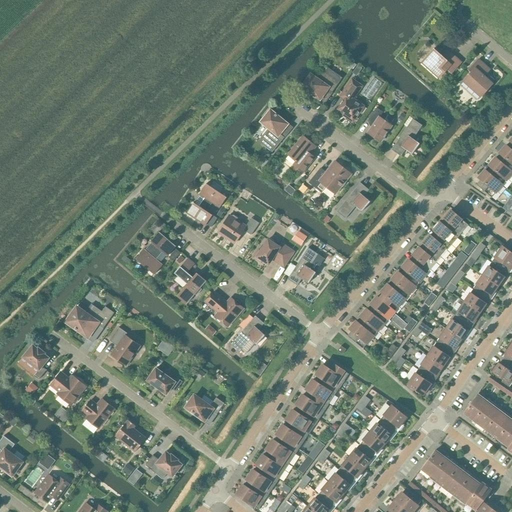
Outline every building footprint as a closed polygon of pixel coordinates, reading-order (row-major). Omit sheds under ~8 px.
[(442,57),(433,49),(423,60),(441,76),(447,69),(451,73),(460,64),(446,51),(442,57)] [(487,79),(484,76),(489,71),(477,60),(468,70),(471,72),(465,79),(482,95),(492,84),(492,83),(495,81),(489,76),(487,79)] [(352,72),(357,65),(351,61),(346,68),(352,72)] [(357,76),(361,69),(357,66),(352,73),(357,76)] [(339,82),(342,78),(327,68),(324,71),(318,81),(310,75),(303,86),(301,85),(300,86),(319,100),(326,89),(332,93),(339,82)] [(344,100),(337,109),(346,116),(345,117),(353,123),(360,112),(363,114),(366,109),(364,107),(364,106),(354,99),(363,86),(352,79),(342,93),(346,96),(344,100)] [(372,127),(367,133),(380,142),(392,126),(390,125),(384,120),(379,117),(383,112),(376,108),(368,119),(374,123),(372,127)] [(287,123),(269,109),(268,110),(270,112),(268,114),(266,112),(262,118),(264,119),(262,122),(268,128),(258,141),(272,153),(284,138),(279,133),(287,123)] [(407,116),(402,112),(398,118),(402,121),(407,116)] [(407,127),(396,143),(400,146),(405,150),(412,154),(419,144),(413,139),(422,126),(412,119),(409,117),(404,125),(407,127)] [(303,173),(313,160),(315,158),(310,153),(315,147),(303,136),(288,155),(296,161),(293,165),(303,173)] [(511,150),(508,147),(506,145),(499,153),(501,155),(498,160),(504,166),(511,172),(511,150)] [(504,166),(498,160),(495,158),(489,166),(491,167),(487,172),(494,178),(502,185),(511,173),(511,172),(504,166)] [(351,175),(334,162),(325,173),(320,169),(309,183),(321,192),(326,186),(336,194),(341,186),(342,187),(345,184),(344,183),(351,175)] [(494,178),(487,172),(485,170),(478,178),(480,180),(476,185),(491,198),(502,185),(494,178)] [(193,203),(186,214),(205,226),(206,224),(211,227),(217,218),(212,215),(206,211),(212,203),(219,208),(226,197),(220,193),(209,186),(206,184),(199,194),(200,195),(194,204),(193,203)] [(289,185),(284,190),(291,195),(295,190),(289,185)] [(303,185),(299,190),(303,194),(308,188),(303,185)] [(355,189),(336,212),(345,219),(355,207),(362,212),(370,202),(364,196),(359,193),(355,189)] [(222,207),(217,215),(220,217),(225,209),(222,207)] [(449,230),(457,238),(468,225),(451,210),(444,218),(446,220),(442,224),(449,230)] [(231,216),(229,215),(218,233),(234,244),(243,230),(251,235),(259,223),(251,218),(246,226),(238,221),(237,219),(233,216),(231,216)] [(449,230),(442,224),(440,223),(433,230),(435,232),(432,237),(439,243),(447,250),(457,238),(449,230)] [(167,256),(175,246),(159,232),(151,242),(152,242),(145,251),(144,250),(136,259),(154,275),(162,265),(159,263),(166,255),(167,256)] [(300,232),(294,242),(300,246),(307,236),(300,232)] [(439,243),(432,237),(430,235),(423,243),(425,244),(421,249),(428,255),(436,262),(447,250),(439,243)] [(269,240),(268,240),(260,251),(259,250),(254,257),(261,262),(262,260),(268,264),(274,255),(286,263),(293,252),(281,244),(279,247),(273,244),(273,241),(271,240),(269,240)] [(467,246),(472,250),(476,245),(471,241),(467,246)] [(476,251),(480,254),(486,247),(481,243),(476,251)] [(503,244),(491,262),(509,274),(511,268),(511,256),(511,255),(511,253),(509,251),(511,249),(503,244)] [(468,255),(472,250),(467,246),(463,251),(468,255)] [(428,255),(421,249),(419,247),(412,255),(414,257),(411,261),(418,267),(426,275),(436,262),(428,255)] [(296,267),(290,276),(300,282),(302,279),(309,283),(316,272),(325,259),(318,254),(308,248),(296,267)] [(176,249),(169,257),(173,261),(180,253),(176,249)] [(475,260),(480,254),(476,251),(471,257),(475,260)] [(124,255),(121,259),(127,264),(130,260),(124,255)] [(193,278),(187,272),(194,264),(188,259),(175,274),(187,284),(177,296),(186,304),(194,294),(196,296),(202,289),(200,288),(206,281),(196,273),(193,278)] [(418,267),(411,261),(409,259),(402,267),(404,269),(400,274),(407,280),(415,287),(426,275),(418,267)] [(502,284),(509,274),(491,262),(482,275),(497,285),(499,282),(502,284)] [(452,275),(452,276),(456,271),(451,267),(447,272),(452,275)] [(456,277),(460,280),(465,274),(461,270),(456,277)] [(407,280),(400,274),(398,272),(391,280),(393,281),(390,286),(405,299),(415,287),(407,280)] [(449,281),(452,276),(452,275),(447,272),(443,277),(449,281)] [(494,289),(497,285),(482,275),(473,289),(490,300),(497,291),(494,289)] [(455,286),(460,280),(456,277),(451,283),(455,286)] [(382,293),(378,297),(394,312),(398,307),(405,299),(390,286),(388,284),(381,292),(382,293)] [(483,310),(490,300),(473,289),(464,302),(478,312),(481,309),(483,310)] [(226,304),(223,301),(224,300),(214,292),(205,302),(218,313),(215,316),(228,327),(243,309),(240,306),(240,304),(239,302),(236,301),(234,301),(231,298),(226,304)] [(428,298),(433,302),(437,297),(432,293),(428,298)] [(372,306),(369,310),(384,324),(394,312),(378,297),(377,296),(377,297),(370,304),(372,306)] [(436,302),(440,306),(445,299),(441,296),(436,302)] [(429,307),(433,302),(428,298),(424,303),(429,307)] [(471,307),(464,302),(461,300),(459,299),(450,312),(455,315),(472,327),(479,317),(476,315),(478,312),(471,307)] [(436,312),(440,306),(436,302),(431,309),(436,312)] [(102,311),(94,306),(87,315),(76,307),(74,311),(72,310),(67,317),(69,318),(66,322),(75,328),(75,329),(87,338),(97,324),(103,329),(114,313),(105,306),(102,311)] [(384,324),(369,310),(367,309),(360,317),(362,318),(358,323),(361,325),(373,336),(384,324)] [(396,315),(391,320),(402,329),(407,324),(396,315)] [(472,327),(455,315),(445,329),(460,339),(462,335),(465,337),(472,327)] [(256,345),(265,335),(259,330),(264,323),(255,316),(231,344),(239,352),(250,340),(256,345)] [(412,326),(413,327),(417,322),(412,319),(408,323),(412,326)] [(361,325),(358,323),(356,321),(349,329),(351,331),(347,336),(353,340),(352,340),(362,349),(373,336),(361,325)] [(416,328),(421,331),(426,325),(421,322),(416,328)] [(409,332),(413,327),(412,326),(408,323),(404,329),(409,332)] [(126,366),(140,346),(125,336),(127,333),(119,327),(109,340),(117,346),(111,355),(126,366)] [(416,338),(421,331),(416,328),(412,334),(416,338)] [(458,342),(460,339),(445,329),(436,342),(454,354),(460,344),(458,342)] [(447,364),(454,354),(436,342),(427,355),(442,365),(444,362),(447,364)] [(388,349),(393,353),(397,348),(392,344),(388,349)] [(506,355),(503,359),(508,363),(511,365),(511,346),(509,344),(505,349),(506,350),(508,351),(506,355)] [(23,357),(22,358),(38,371),(34,376),(39,380),(47,370),(42,366),(49,358),(44,354),(45,353),(38,348),(37,349),(33,345),(23,357)] [(339,349),(337,351),(342,354),(344,352),(346,350),(341,346),(339,349)] [(401,358),(406,351),(401,348),(396,354),(401,358)] [(390,358),(393,353),(388,349),(384,354),(390,358)] [(396,354),(391,361),(395,365),(401,358),(396,354)] [(439,369),(442,365),(427,355),(418,369),(435,381),(442,371),(439,369)] [(494,365),(490,371),(493,373),(503,380),(501,382),(509,387),(511,382),(511,365),(508,363),(503,359),(500,364),(497,367),(495,366),(494,365)] [(261,362),(258,366),(263,370),(266,365),(261,362)] [(324,380),(338,389),(349,374),(335,365),(331,370),(322,365),(316,375),(324,380)] [(174,382),(156,368),(147,381),(166,394),(170,388),(175,392),(182,382),(177,378),(174,382)] [(418,369),(406,386),(413,392),(415,390),(418,392),(420,390),(424,393),(427,390),(428,391),(435,381),(418,369)] [(69,380),(60,373),(51,384),(60,392),(58,395),(70,405),(72,402),(74,404),(78,398),(76,397),(85,386),(73,376),(69,380)] [(511,397),(511,393),(489,377),(487,380),(511,397)] [(338,389),(324,380),(321,385),(312,379),(306,390),(313,394),(314,395),(328,404),(338,389)] [(32,396),(38,388),(31,383),(25,390),(32,396)] [(296,404),(296,405),(304,410),(318,419),(328,404),(314,395),(311,400),(310,399),(303,394),(296,404)] [(511,417),(488,399),(486,401),(477,394),(463,413),(472,419),(471,421),(511,452),(511,417)] [(209,407),(194,396),(186,407),(192,411),(191,412),(204,421),(211,411),(216,414),(224,404),(216,398),(209,407)] [(360,403),(365,407),(370,400),(365,396),(360,403)] [(114,409),(102,399),(97,405),(91,400),(82,411),(88,416),(86,418),(99,429),(114,409)] [(361,412),(365,407),(360,403),(356,408),(361,412)] [(380,419),(396,432),(402,425),(401,424),(406,417),(399,411),(400,409),(393,404),(380,419)] [(304,410),(301,415),(293,409),(286,420),(294,425),(308,434),(318,419),(304,410)] [(12,417),(8,423),(13,427),(18,421),(12,417)] [(390,440),(396,432),(380,419),(370,432),(384,444),(388,439),(390,440)] [(135,452),(146,438),(133,428),(135,426),(128,420),(115,436),(135,452)] [(340,429),(346,433),(350,427),(345,423),(340,429)] [(308,434),(294,425),(291,430),(283,424),(276,435),(285,440),(298,449),(308,434)] [(342,438),(346,433),(340,429),(336,434),(342,438)] [(380,449),(384,444),(370,432),(359,444),(360,444),(375,457),(382,450),(380,449)] [(0,466),(12,476),(22,462),(9,452),(15,444),(3,436),(0,440),(0,449),(3,452),(0,454),(0,466)] [(97,437),(92,443),(98,447),(102,441),(97,437)] [(298,449),(285,440),(281,445),(273,439),(266,450),(273,454),(274,455),(289,464),(298,449)] [(369,465),(375,457),(360,444),(359,444),(349,457),(364,469),(368,464),(369,465)] [(321,455),(326,459),(330,453),(325,449),(321,455)] [(99,450),(94,455),(103,462),(107,457),(99,450)] [(478,509),(484,502),(482,501),(491,490),(445,455),(444,457),(435,450),(421,469),(430,475),(428,478),(465,505),(467,503),(477,511),(478,509)] [(170,455),(166,452),(159,460),(153,455),(145,465),(151,470),(162,479),(167,473),(172,477),(182,465),(177,461),(178,460),(171,455),(170,455)] [(256,464),(256,465),(265,470),(279,479),(289,464),(274,455),(271,460),(270,459),(263,454),(256,464)] [(322,464),(326,459),(321,455),(317,460),(322,464)] [(307,456),(304,461),(310,465),(313,460),(307,456)] [(360,474),(364,469),(349,457),(339,469),(355,482),(361,475),(360,474)] [(127,463),(122,469),(129,475),(134,468),(127,463)] [(279,479),(265,470),(261,475),(253,469),(246,480),(255,485),(269,494),(279,479)] [(339,469),(328,482),(343,494),(347,489),(349,490),(355,482),(339,469)] [(133,472),(127,480),(134,485),(140,478),(133,472)] [(56,481),(48,475),(35,493),(47,503),(52,496),(58,500),(69,485),(59,477),(56,481)] [(302,481),(307,485),(311,479),(306,475),(302,481)] [(303,490),(307,485),(302,481),(297,486),(303,490)] [(321,491),(318,494),(334,507),(340,500),(339,499),(343,494),(328,482),(321,491)] [(440,511),(446,511),(410,482),(408,484),(440,511)] [(269,494),(255,485),(251,490),(243,484),(236,495),(258,510),(269,494)] [(284,485),(280,490),(287,495),(291,489),(284,485)] [(395,501),(408,511),(411,511),(422,500),(408,488),(403,494),(402,493),(395,501)] [(330,511),(334,507),(318,494),(308,507),(314,511),(330,511)] [(282,507),(287,511),(291,505),(286,501),(282,507)] [(408,511),(395,501),(388,509),(389,510),(387,511),(408,511)] [(478,509),(482,511),(496,511),(484,502),(478,509)] [(94,509),(86,503),(78,511),(107,511),(97,504),(94,509)]
